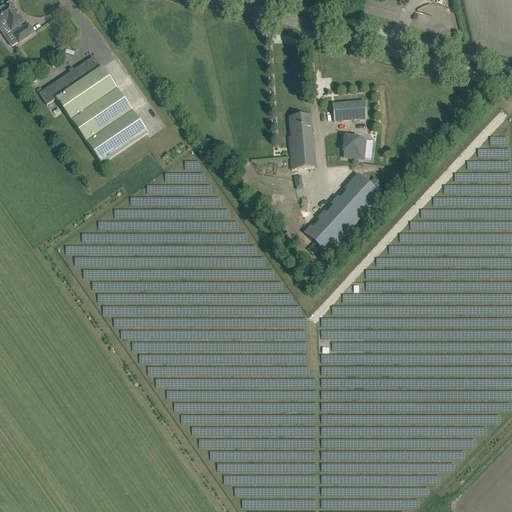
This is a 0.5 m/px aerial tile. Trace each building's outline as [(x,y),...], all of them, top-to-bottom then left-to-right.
[(24,29),(21,24),(23,23),(13,9),(6,7),(0,11),(0,30),(2,29),(3,30),(4,30),(4,31),(5,31),(6,31),(8,31),(9,31),(10,31),(11,33),(12,32),(14,34),(12,36),(17,44),(33,33),(28,26),(24,29)] [(147,135),(93,58),(38,95),(44,103),(46,106),(55,100),(101,166),(147,135)] [(366,120),(364,102),(333,105),(334,123),(366,120)] [(292,171),(295,171),(315,169),(310,116),(289,118),(291,138),(289,138),(290,148),(292,171)] [(369,146),(351,148),(353,166),(371,163),(369,146)] [(360,177),(313,229),(306,236),(328,256),(382,197),(360,177)]
